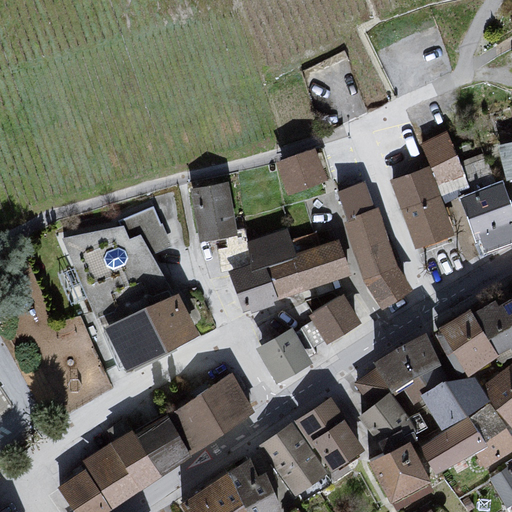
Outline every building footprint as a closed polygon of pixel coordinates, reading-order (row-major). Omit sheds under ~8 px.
[(448,135),(421,145),(440,194),(468,183),(448,135)] [(511,144),(495,148),(503,182),(511,181),(511,144)] [(316,151),(275,164),(288,199),(328,183),(316,151)] [(427,169),(389,182),(414,249),(453,236),(427,169)] [(226,185),(188,189),(199,240),(236,234),(226,185)] [(511,208),(505,187),(460,199),(474,243),(482,241),(482,252),(511,242),(511,208)] [(158,203),(122,215),(128,233),(144,228),(152,249),(171,243),(158,203)] [(378,213),(346,223),(367,293),(383,308),(411,291),(402,275),(378,213)] [(250,270),(229,275),(247,311),(351,278),(338,241),(296,253),(285,234),(247,241),(250,270)] [(346,296),(306,317),(326,344),(360,326),(346,296)] [(178,297),(102,329),(122,371),(197,337),(178,297)] [(511,299),(440,327),(469,378),(479,377),(511,349),(511,299)] [(291,330),(253,349),(276,383),(307,362),(291,330)] [(433,331),(373,360),(395,392),(415,406),(423,401),(430,389),(447,380),(460,379),(433,331)] [(511,362),(481,385),(491,399),(497,408),(511,428),(511,362)] [(253,415),(229,375),(135,435),(161,476),(253,415)] [(430,389),(423,401),(443,432),(484,407),(491,399),(481,385),(479,377),(469,378),(460,379),(447,380),(430,389)] [(390,391),(357,418),(384,453),(415,441),(420,437),(390,391)] [(0,397),(0,421),(11,415),(0,397)] [(336,399),(292,422),(328,475),(364,449),(336,399)] [(511,428),(484,407),(443,432),(418,447),(436,473),(478,454),(511,428)] [(292,422),(257,447),(293,499),(326,475),(292,422)] [(79,463),(82,470),(109,510),(161,476),(135,435),(131,429),(79,463)] [(384,453),(368,459),(389,501),(399,505),(433,477),(418,447),(415,441),(384,453)] [(282,511),(251,460),(179,504),(183,511),(282,511)] [(82,470),(54,490),(68,511),(107,511),(109,510),(82,470)] [(511,473),(488,481),(505,509),(511,504),(511,473)]
